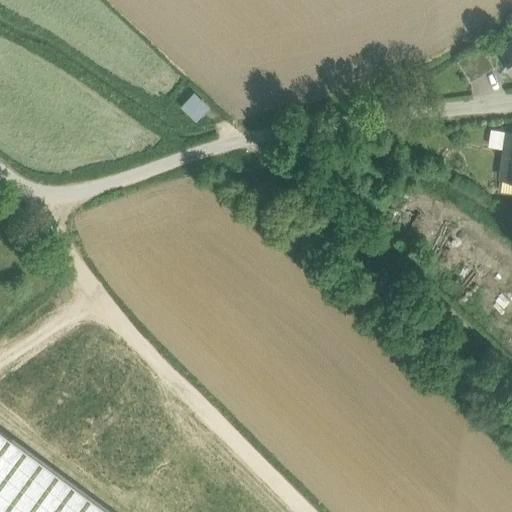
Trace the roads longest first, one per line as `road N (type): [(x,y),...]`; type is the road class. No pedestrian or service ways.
road 1 (residential): [(511,100),(291,128),(207,146),(66,193),(0,182)]
road 2 (track): [(306,511),(85,283),(3,185)]
road 3 (track): [(511,373),(303,174),(291,128)]
